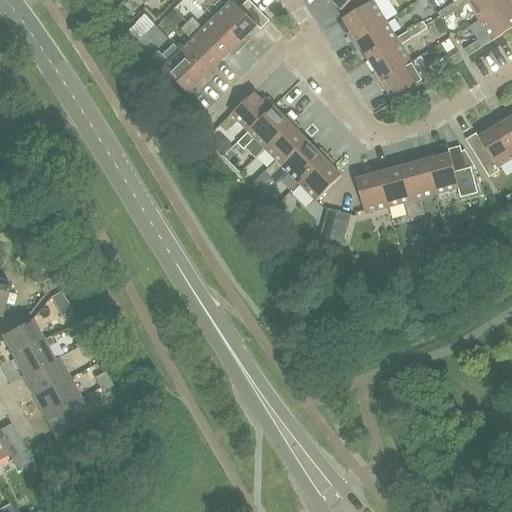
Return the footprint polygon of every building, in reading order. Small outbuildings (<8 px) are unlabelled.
[(215,19),(244,48),(251,41),(247,37),(257,27),(261,31),(270,22),(249,0),(240,9),(233,1),(215,19)] [(323,0),(328,4),(332,0),(342,11),(351,3),(353,0),(323,0)] [(466,0),(460,0),(452,5),(454,9),(456,12),(469,4),(467,0),(466,0)] [(480,21),(511,1),(511,0),(467,0),(469,4),(480,21)] [(511,1),(480,21),(493,42),(511,30),(511,1)] [(352,43),(386,23),(373,2),(344,20),(351,32),(347,35),(352,43)] [(452,5),(438,14),(440,17),(442,21),(456,12),(454,9),(452,5)] [(181,19),(173,11),(166,18),(174,26),(181,19)] [(244,48),(215,19),(204,30),(193,18),(187,24),(223,61),(233,51),(237,54),(244,48)] [(398,43),(396,40),(386,23),(352,43),(357,52),(362,49),(369,61),(398,43)] [(424,23),(410,31),(412,35),(414,38),(428,30),(426,26),(424,23)] [(213,71),(223,61),(187,24),(181,30),(192,41),(181,52),(209,81),(216,74),(213,71)] [(410,31),(396,40),(398,43),(400,46),(414,38),(412,35),(410,31)] [(411,64),(400,46),(398,43),(369,61),(376,73),(372,76),(377,84),(411,64)] [(461,52),(465,59),(479,50),(475,44),(461,52)] [(209,81),(181,52),(174,45),(163,56),(159,52),(152,58),(188,95),(199,84),(202,88),(209,81)] [(443,63),(447,70),(461,62),(456,55),(443,63)] [(411,64),(377,84),(382,93),(387,90),(394,103),(424,84),(411,64)] [(249,133),(274,108),(265,99),(262,103),(253,94),(220,126),(227,133),(238,122),(249,133)] [(266,150),(295,122),(288,115),(284,118),(274,108),(249,133),(237,144),(244,150),(255,139),(266,150)] [(511,118),(508,121),(505,116),(497,121),(511,145),(511,118)] [(497,169),(511,159),(511,145),(497,121),(489,126),(492,131),(479,138),(477,134),(466,141),(487,175),(497,169)] [(271,178),(308,142),(298,132),(301,129),(295,122),(266,150),(277,161),(265,172),(271,178)] [(232,147),(221,136),(213,144),(224,158),(232,147)] [(299,184),(328,156),(321,149),(318,153),(308,142),(271,178),(277,184),(288,173),(299,184)] [(434,154),(425,157),(436,196),(459,189),(462,198),(478,193),(471,168),(475,167),(465,151),(462,153),(460,147),(448,150),(450,155),(436,159),(434,154)] [(328,156),(299,184),(317,202),(342,177),(331,167),(335,163),(328,156)] [(421,200),(436,196),(425,157),(416,159),(417,164),(403,168),(417,217),(425,215),(421,200)] [(417,217),(403,168),(390,172),(388,167),(379,169),(389,208),(404,204),(409,220),(417,217)] [(366,215),(389,208),(379,169),(370,172),(371,177),(356,181),(366,215)] [(276,205),(267,196),(255,208),(264,218),(276,205)] [(332,241),(340,212),(328,209),(320,238),(332,241)] [(340,212),(332,241),(344,244),(352,215),(340,212)] [(419,259),(404,263),(409,280),(424,276),(419,259)] [(389,266),(378,269),(380,281),(392,277),(389,266)] [(47,293),(58,287),(52,278),(41,284),(47,293)] [(0,281),(0,317),(1,318),(10,284),(0,281)] [(66,302),(61,293),(50,298),(61,318),(72,312),(67,302),(66,302)] [(12,357),(43,341),(32,320),(1,337),(12,357)] [(83,332),(73,338),(78,348),(89,342),(83,332)] [(54,361),(53,361),(43,341),(12,357),(23,377),(54,361)] [(89,342),(78,348),(84,358),(94,352),(89,342)] [(34,398),(70,378),(59,358),(53,361),(54,361),(23,377),(34,398)] [(105,372),(94,378),(100,388),(110,382),(105,372)] [(45,418),(80,398),(70,378),(34,398),(45,418)] [(110,382),(100,388),(105,398),(116,393),(110,382)] [(80,398),(45,418),(56,438),(92,419),(80,398)] [(11,425),(0,430),(0,459),(9,455),(17,471),(32,463),(11,425)]
